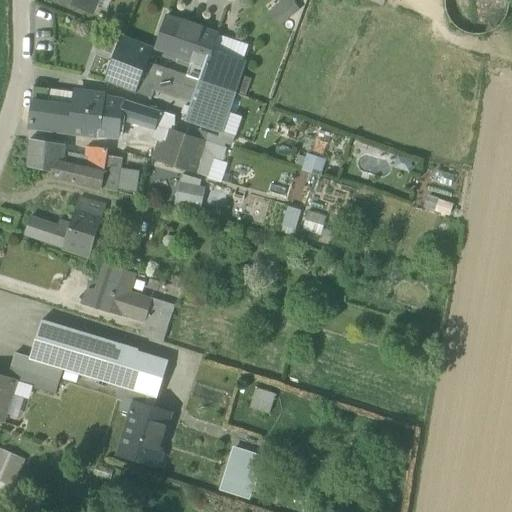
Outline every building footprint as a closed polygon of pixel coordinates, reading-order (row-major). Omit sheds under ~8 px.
[(281,25),(301,7),(294,0),(277,0),(267,9),(281,25)] [(465,32),(477,35),(489,32),(500,25),(507,15),(509,2),(508,0),(445,0),(445,3),(447,15),(454,25),(465,32)] [(157,49),(193,61),(205,65),(210,49),(212,50),(217,35),(216,34),(175,20),(167,17),(157,49)] [(148,95),(151,87),(159,66),(147,62),(151,50),(123,39),(108,81),(148,95)] [(245,61),(212,50),(210,49),(205,65),(200,81),(234,93),(245,61)] [(200,81),(205,65),(193,61),(187,77),(159,66),(151,87),(193,102),(200,81)] [(200,81),(193,102),(186,122),(220,133),(234,93),(200,81)] [(40,130),(98,137),(104,98),(104,96),(76,92),(73,107),(47,104),(49,89),(33,87),(30,123),(40,130)] [(123,102),(104,98),(98,137),(118,139),(121,116),(123,102)] [(121,116),(155,127),(160,113),(125,102),(123,102),(121,116)] [(153,159),(196,174),(207,142),(174,131),(166,154),(161,152),(159,156),(154,154),(153,159)] [(86,186),(102,189),(105,172),(83,167),(62,162),(63,146),(28,140),(26,166),(60,174),(59,179),(86,186)] [(83,167),(105,172),(108,151),(85,148),(83,167)] [(322,172),(326,156),(299,149),(295,166),(322,172)] [(203,204),(205,178),(180,175),(177,201),(203,204)] [(56,246),(88,257),(101,216),(104,206),(81,200),(79,199),(78,199),(70,224),(60,221),(59,221),(57,226),(54,236),(60,237),(56,246)] [(24,236),(42,241),(47,225),(48,225),(49,224),(49,223),(31,217),(24,236)] [(42,241),(56,246),(60,237),(54,236),(57,226),(49,224),(48,225),(47,225),(42,241)] [(83,304),(99,309),(113,267),(104,264),(98,283),(98,290),(87,292),(83,304)] [(134,274),(113,267),(99,309),(121,316),(122,314),(144,321),(146,321),(152,301),(151,301),(128,294),(134,274)] [(140,335),(163,343),(175,306),(151,299),(151,301),(152,301),(146,321),(144,321),(140,335)] [(121,387),(126,389),(138,352),(139,350),(42,320),(30,358),(30,359),(62,369),(121,387)] [(169,361),(138,352),(126,389),(149,396),(157,398),(169,361)] [(15,353),(11,366),(59,381),(62,369),(30,359),(30,358),(15,353)] [(55,394),(59,381),(11,366),(8,378),(15,380),(19,381),(19,383),(55,394)] [(0,421),(2,422),(13,386),(17,388),(19,383),(19,381),(15,380),(8,378),(0,375),(0,421)] [(255,386),(249,406),(270,412),(276,392),(255,386)] [(135,404),(145,407),(149,396),(126,389),(121,387),(117,399),(117,400),(122,402),(134,406),(135,404)] [(145,407),(154,410),(157,398),(149,396),(145,407)] [(120,411),(131,415),(134,406),(122,402),(120,411)] [(119,454),(154,465),(155,462),(160,460),(162,454),(158,450),(169,415),(154,410),(145,407),(135,404),(134,406),(131,415),(119,454)] [(0,481),(13,487),(25,460),(0,449),(0,481)] [(220,490),(247,499),(258,465),(255,464),(257,458),(233,451),(220,490)]
